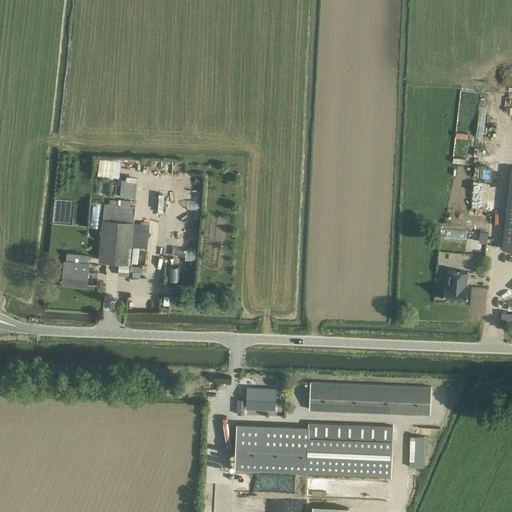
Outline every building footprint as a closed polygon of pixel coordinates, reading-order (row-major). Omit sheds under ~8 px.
[(481,90),(494,91),(495,81),(482,80),(481,90)] [(492,115),(492,96),(481,96),(480,114),(492,115)] [(511,167),(511,168),(502,249),(511,249),(511,167)] [(472,185),(471,207),(486,208),(486,185),(472,185)] [(98,261),(130,263),(132,246),(143,247),(145,222),(134,221),(135,206),(104,203),(103,218),(102,218),(98,261)] [(77,284),(86,285),(88,263),(65,261),(63,278),(78,280),(77,284)] [(468,272),(448,270),(446,284),(444,284),(443,299),(467,301),(468,286),(466,286),(468,272)] [(311,382),(310,409),(430,414),(432,387),(311,382)] [(274,409),(275,389),(247,388),(247,407),(274,409)] [(244,470),(391,476),(393,439),(394,426),(308,422),(308,426),(236,423),(234,470),(236,470),(236,472),(244,473),(244,470)] [(425,466),(426,435),(411,435),(410,466),(425,466)]
